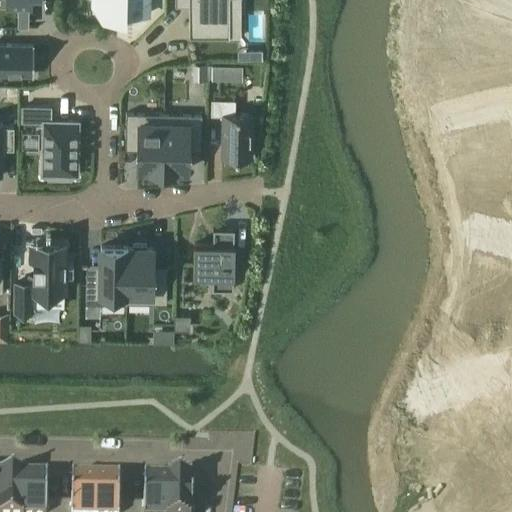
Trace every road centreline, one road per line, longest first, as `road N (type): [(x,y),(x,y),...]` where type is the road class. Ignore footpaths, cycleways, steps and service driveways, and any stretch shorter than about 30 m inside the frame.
road 1 (residential): [(0,450),(205,456),(220,473),(218,511)]
road 2 (residential): [(100,106),(119,79),(110,45),(77,44),(64,65),(73,88),(96,102)]
road 3 (residential): [(98,208),(254,188)]
